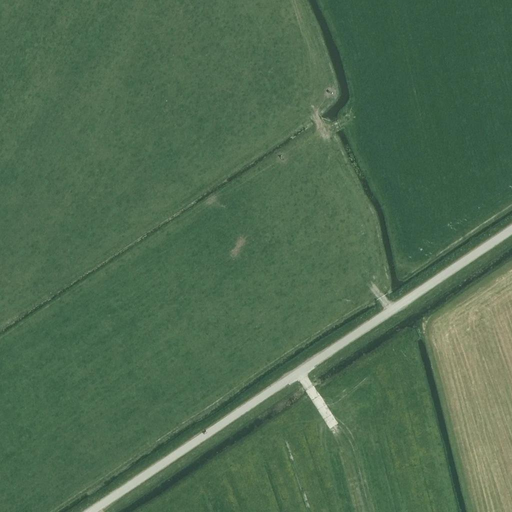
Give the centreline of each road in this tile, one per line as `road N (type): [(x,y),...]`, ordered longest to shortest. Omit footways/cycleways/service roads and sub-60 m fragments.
road 1 (tertiary): [(91,511),(511,229)]
road 2 (track): [(325,131),(355,196),(372,284),(391,309)]
road 3 (track): [(350,118),(325,131),(312,110),(290,0)]
